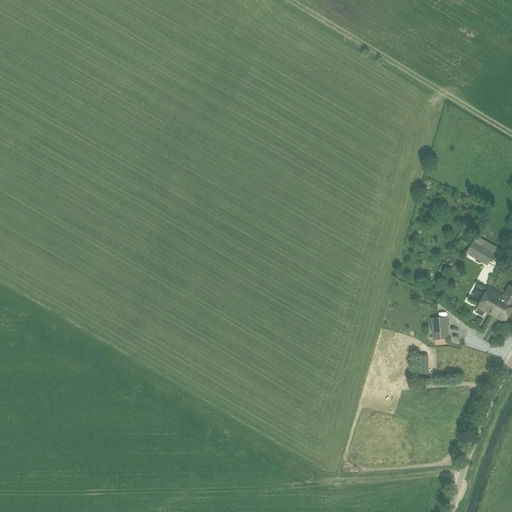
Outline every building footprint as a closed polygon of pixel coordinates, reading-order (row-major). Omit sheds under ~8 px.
[(487,265),(488,263),(494,253),(473,241),(467,252),(466,254),(487,265)] [(511,287),(509,286),(503,297),(504,297),(493,316),(504,322),(511,308),(511,287)] [(503,297),(488,289),(478,308),(481,310),(478,315),(483,317),(485,312),(493,316),(504,297),(503,297)] [(433,339),(449,338),(447,318),(431,320),(433,339)] [(426,374),(426,359),(416,359),(417,374),(426,374)]
